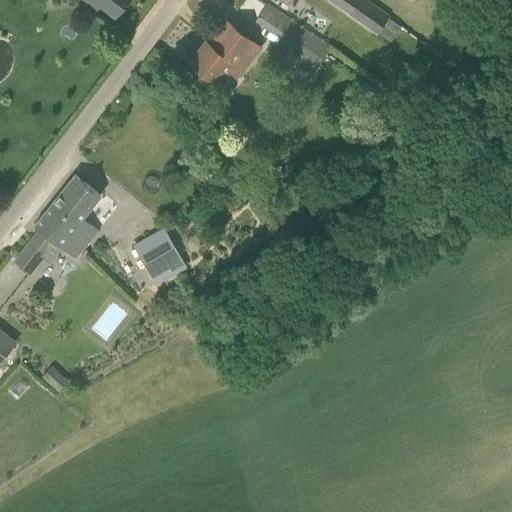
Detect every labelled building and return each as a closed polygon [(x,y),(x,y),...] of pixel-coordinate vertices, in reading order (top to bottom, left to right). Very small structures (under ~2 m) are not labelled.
[(88,0),(98,7),(101,3),(116,15),(127,0),(88,0)] [(358,0),(332,0),(350,12),(358,0)] [(256,20),(284,39),(296,21),(268,2),(256,20)] [(391,39),(402,26),(391,16),(380,30),(391,39)] [(202,70),(199,74),(213,85),(227,68),(237,76),(261,46),(228,21),(210,43),(207,40),(191,61),(202,70)] [(296,21),(284,39),(281,44),(318,67),(331,45),(296,21)] [(101,195),(75,174),(53,202),(78,223),(68,235),(85,248),(99,230),(83,217),(101,195)] [(16,261),(30,272),(46,254),(55,241),(76,258),(85,248),(68,235),(78,223),(53,202),(35,225),(40,230),(16,261)] [(181,261),(173,248),(163,228),(134,243),(153,280),(183,264),(181,261)] [(0,363),(16,343),(0,330),(0,363)] [(52,366),(43,376),(59,391),(69,381),(52,366)]
